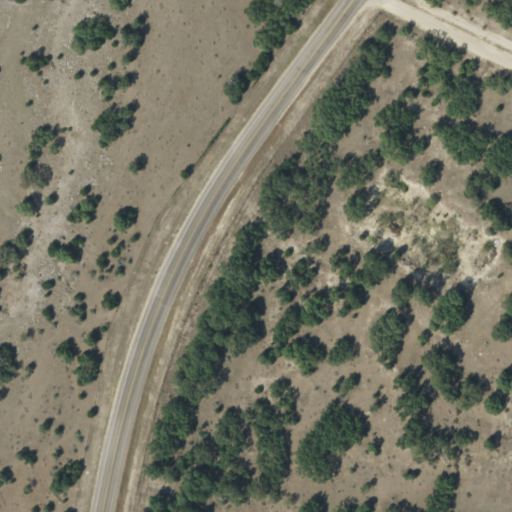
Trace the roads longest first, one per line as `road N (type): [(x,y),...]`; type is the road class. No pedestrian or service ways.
road 1 (primary): [(108,511),(143,366),(177,271),(360,0)]
road 2 (residential): [(511,55),(389,0)]
